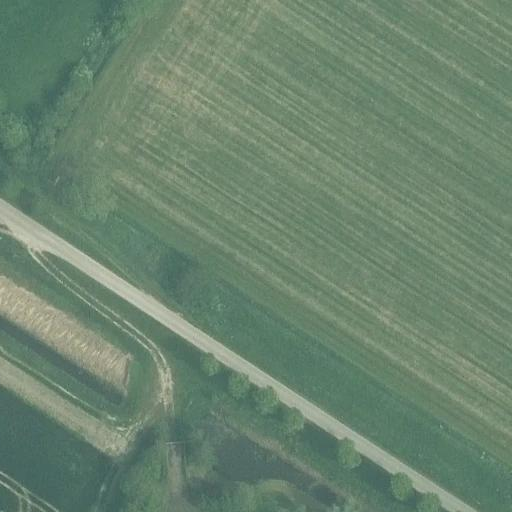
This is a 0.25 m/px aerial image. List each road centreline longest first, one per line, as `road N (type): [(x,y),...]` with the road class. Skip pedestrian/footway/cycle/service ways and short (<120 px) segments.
road 1 (unclassified): [(456,511),(0,210)]
road 2 (track): [(0,223),(27,228),(54,272),(158,357),(168,375),(175,496)]
